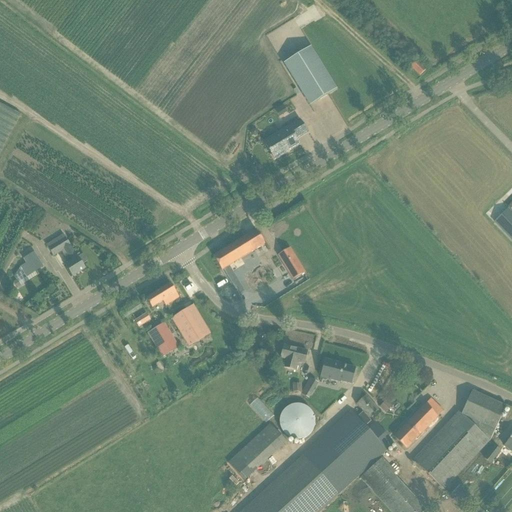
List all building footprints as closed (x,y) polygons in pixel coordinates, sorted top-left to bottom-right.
[(284,64),(309,106),(337,90),(311,47),(284,64)] [(420,76),(425,71),(416,61),(410,67),(420,76)] [(0,153),(20,115),(0,104),(0,153)] [(283,108),(287,117),(296,113),(292,104),(283,108)] [(263,142),(268,150),(274,158),(286,151),(287,153),(300,145),(297,140),(307,133),(299,120),(291,125),(263,142)] [(511,186),(488,209),(498,219),(511,206),(511,186)] [(511,216),(500,229),(511,241),(511,216)] [(283,230),(292,225),(288,218),(279,224),(283,230)] [(221,271),(264,244),(256,230),(213,257),(221,271)] [(87,262),(83,254),(80,256),(79,253),(76,255),(70,246),(63,235),(46,245),(53,256),(61,251),(68,263),(65,265),(67,268),(72,277),(85,269),(82,265),(87,262)] [(284,251),(277,256),(292,281),(300,276),(305,273),(290,248),(284,251)] [(15,285),(43,267),(34,252),(23,259),(26,264),(20,268),(14,277),(16,281),(13,283),(15,285)] [(253,275),(244,280),(236,286),(243,297),(261,287),(253,275)] [(178,298),(170,284),(146,299),(152,308),(163,301),(165,306),(178,298)] [(196,344),(211,334),(193,306),(172,320),(185,340),(191,336),(196,344)] [(138,327),(150,321),(146,315),(135,321),(138,327)] [(162,358),(179,348),(164,324),(147,334),(162,358)] [(280,358),(284,359),(282,368),(295,372),(298,363),(303,364),(307,352),(284,346),(280,358)] [(320,378),(340,383),(340,382),(351,385),(355,369),(342,366),(343,365),(324,360),(320,378)] [(310,379),(304,391),(311,395),(317,383),(310,379)] [(489,441),(501,416),(505,407),(472,391),(461,414),(458,412),(452,419),(413,461),(444,490),(489,441)] [(368,418),(371,416),(378,409),(366,396),(356,405),(368,418)] [(385,401),(380,407),(384,411),(390,405),(385,401)] [(279,421),(279,422),(279,424),(279,425),(280,427),(280,428),(281,430),(282,432),(283,434),(285,436),(286,437),(289,438),(291,439),(294,440),(295,440),(298,440),(301,440),(306,438),(307,437),(308,436),(311,434),(312,432),(312,431),(313,430),(314,428),(315,425),(315,424),(315,421),(315,419),(314,417),(314,416),(313,414),(312,413),(311,410),(309,409),(308,408),(306,406),(303,405),(300,404),(298,404),(296,404),(293,405),(292,405),(289,406),(288,407),(286,408),(285,409),(284,410),(282,412),(281,413),(280,416),(280,418),(279,419),(279,421)] [(424,406),(394,437),(406,449),(437,417),(424,406)] [(267,439),(230,473),(247,492),(284,457),(267,439)] [(483,459),(490,464),(500,451),(494,446),(483,459)] [(297,460),(240,511),(319,511),(333,500),(338,494),(303,456),(302,455),(298,459),(297,460)] [(382,458),(359,479),(389,511),(423,511),(426,510),(394,475),(395,473),(382,458)]
